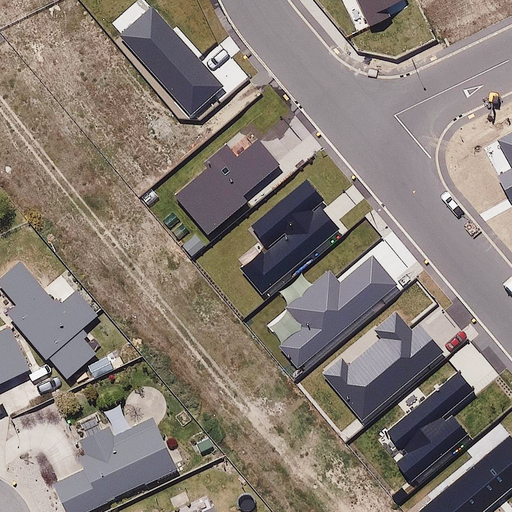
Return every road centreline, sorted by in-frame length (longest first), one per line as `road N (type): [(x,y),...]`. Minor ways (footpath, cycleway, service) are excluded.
road 1 (residential): [(366,132),(511,310)]
road 2 (residential): [(265,0),(366,132)]
road 3 (residential): [(366,132),(511,57)]
